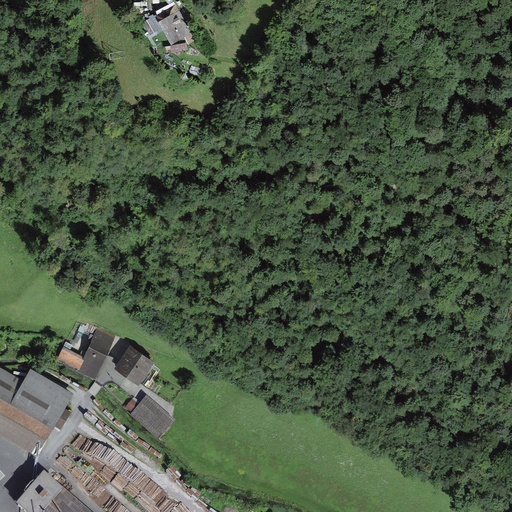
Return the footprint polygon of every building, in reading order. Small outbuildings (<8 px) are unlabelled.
[(179,10),(160,20),(172,43),(191,33),(179,10)] [(120,335),(101,324),(86,353),(65,342),(57,356),(98,377),(120,335)] [(138,381),(151,362),(131,348),(118,367),(138,381)] [(0,429),(36,451),(63,409),(76,387),(32,361),(23,374),(2,362),(0,361),(0,429)] [(141,398),(134,393),(127,401),(135,408),(132,411),(163,435),(177,417),(146,392),(141,398)] [(17,505),(23,511),(86,511),(44,476),(17,505)]
